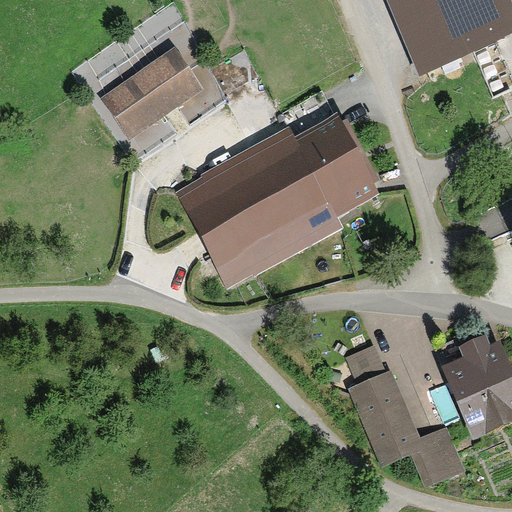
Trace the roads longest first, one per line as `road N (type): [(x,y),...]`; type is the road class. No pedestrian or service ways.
road 1 (track): [(439,301),(440,258),(392,102),(348,0)]
road 2 (track): [(0,293),(120,292),(223,325)]
